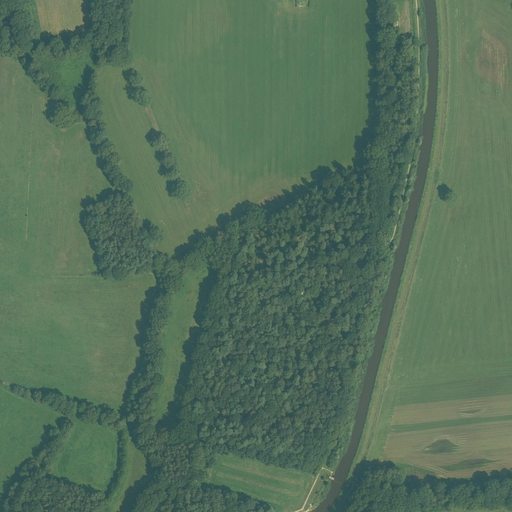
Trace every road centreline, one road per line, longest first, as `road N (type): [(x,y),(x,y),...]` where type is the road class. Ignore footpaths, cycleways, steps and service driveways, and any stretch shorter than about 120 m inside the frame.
road 1 (track): [(386,0),(389,126),(375,246),(285,302),(182,485)]
road 2 (track): [(351,481),(433,168),(443,93),(439,0)]
